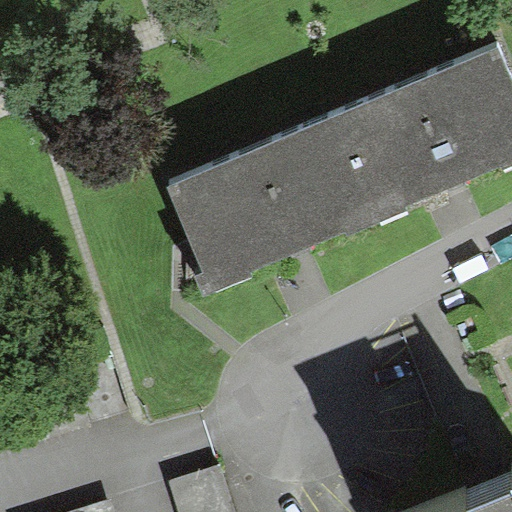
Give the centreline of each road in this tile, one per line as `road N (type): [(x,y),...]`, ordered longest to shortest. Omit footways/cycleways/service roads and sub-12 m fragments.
road 1 (residential): [(282,401),(350,319),(511,216)]
road 2 (unknown): [(282,401),(112,447)]
